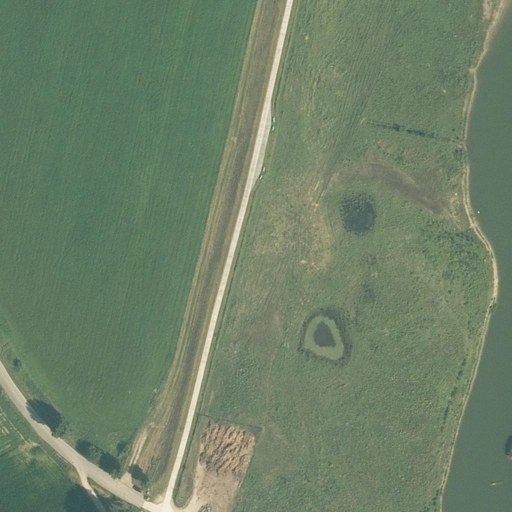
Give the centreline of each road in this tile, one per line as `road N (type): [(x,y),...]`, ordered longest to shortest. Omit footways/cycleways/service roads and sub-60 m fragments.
road 1 (track): [(262,0),(171,403),(145,428),(118,488)]
road 2 (unclassified): [(0,366),(51,436),(143,500)]
